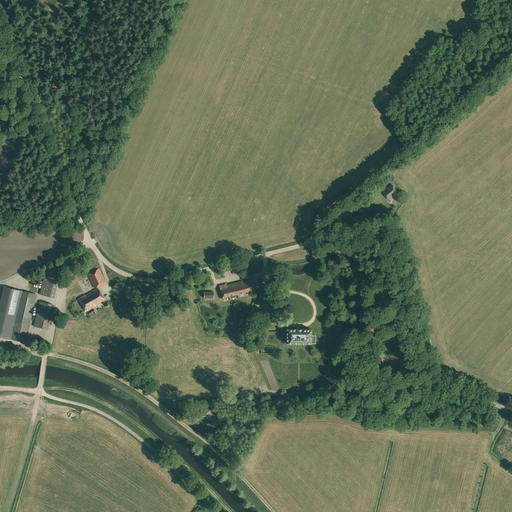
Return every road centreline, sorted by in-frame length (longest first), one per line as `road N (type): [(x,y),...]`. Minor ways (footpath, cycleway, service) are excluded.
road 1 (unclassified): [(511,410),(426,370),(394,249),(375,232),(158,280),(118,271),(89,239)]
road 2 (track): [(45,353),(143,393),(207,442),(273,511)]
road 3 (track): [(304,244),(511,64)]
road 4 (track): [(44,358),(60,297),(89,239),(41,122)]
road 5 (track): [(77,213),(175,0)]
road 6 (track): [(39,391),(130,431),(213,511)]
road 7 (track): [(84,0),(71,199)]
